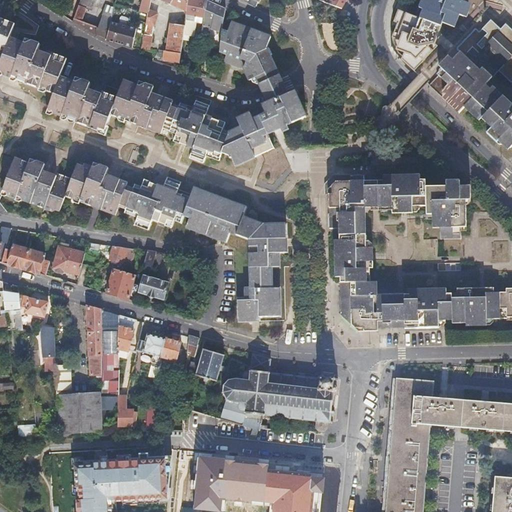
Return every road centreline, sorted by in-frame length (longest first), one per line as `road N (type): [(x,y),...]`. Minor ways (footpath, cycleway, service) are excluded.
road 1 (residential): [(21,0),(95,47),(244,99),(315,65)]
road 2 (residential): [(201,330),(214,287),(212,256),(0,220)]
road 3 (secondary): [(511,176),(391,62),(378,35),(382,0)]
road 4 (residential): [(0,272),(201,330)]
road 5 (secondary): [(370,64),(511,200)]
road 6 (residential): [(201,330),(274,352),(362,356)]
road 7 (residential): [(362,356),(345,511)]
road 8 (residential): [(362,356),(511,350)]
